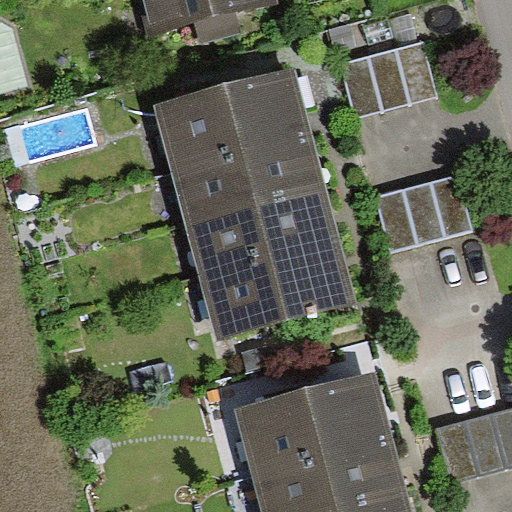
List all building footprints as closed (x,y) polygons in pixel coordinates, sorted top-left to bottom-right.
[(150,0),(159,33),(269,7),(267,0),(150,0)] [(422,47),(342,70),(356,121),(429,101),(436,99),(422,47)] [(176,106),(232,333),(347,304),(338,269),(337,264),(327,222),(319,192),(312,163),(303,127),(302,123),(291,77),(176,106)] [(471,233),(458,180),(374,201),(387,255),(431,244),(471,233)] [(257,411),(281,511),(406,511),(402,494),(395,465),(386,431),(384,423),(374,382),(257,411)] [(511,472),(511,411),(477,421),(437,431),(452,489),(490,479),(511,472)]
